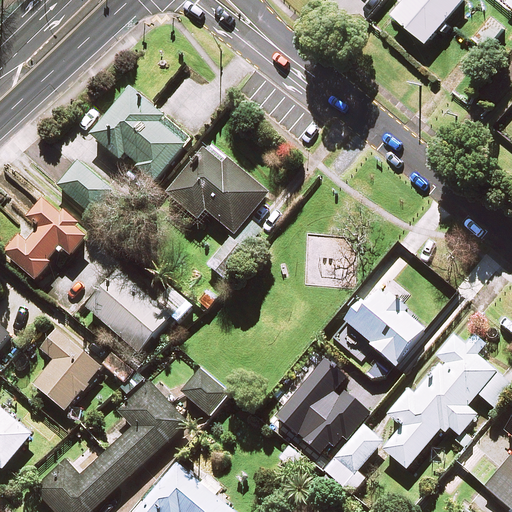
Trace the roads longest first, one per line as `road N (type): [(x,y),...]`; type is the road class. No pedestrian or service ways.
road 1 (residential): [(511,239),(227,0)]
road 2 (secondary): [(129,0),(42,81),(0,103)]
